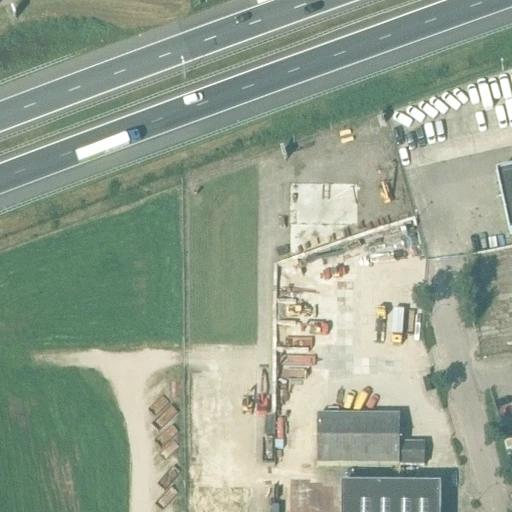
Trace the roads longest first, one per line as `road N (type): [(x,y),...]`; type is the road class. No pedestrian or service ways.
road 1 (motorway): [(0,181),(489,0)]
road 2 (motorway): [(316,0),(0,117)]
road 3 (unclassified): [(494,511),(433,298)]
